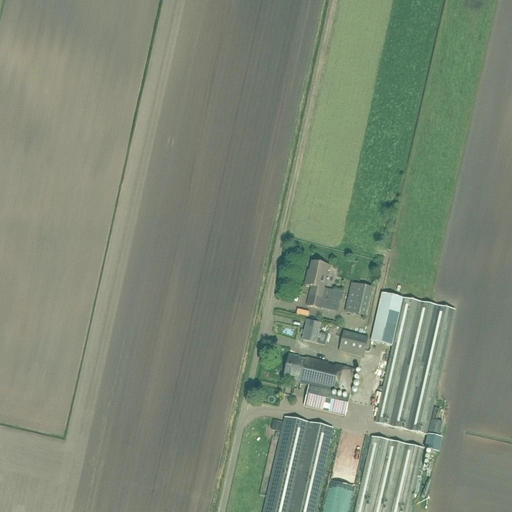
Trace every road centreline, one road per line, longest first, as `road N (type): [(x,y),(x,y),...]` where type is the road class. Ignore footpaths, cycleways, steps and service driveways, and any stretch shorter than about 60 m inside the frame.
road 1 (track): [(335,0),(269,302)]
road 2 (unclassified): [(221,511),(269,302)]
